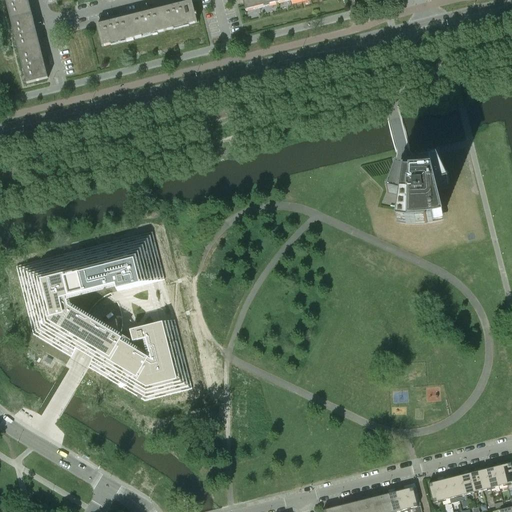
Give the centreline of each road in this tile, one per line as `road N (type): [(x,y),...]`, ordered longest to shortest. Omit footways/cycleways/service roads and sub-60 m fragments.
road 1 (tertiary): [(0,132),(335,50)]
road 2 (residential): [(301,498),(511,445)]
road 3 (tertiary): [(144,511),(0,419)]
